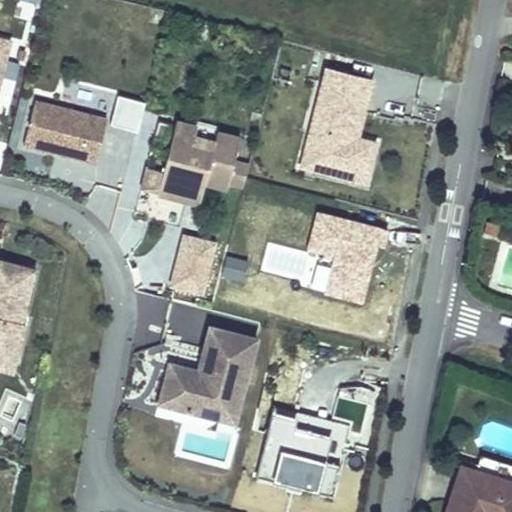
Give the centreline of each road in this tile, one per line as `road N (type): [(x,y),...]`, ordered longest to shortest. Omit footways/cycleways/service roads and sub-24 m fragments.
road 1 (residential): [(92,457),(117,326),(115,285),(76,223),(0,194)]
road 2 (unclassified): [(432,306),(492,0)]
road 3 (residential): [(432,306),(396,511)]
